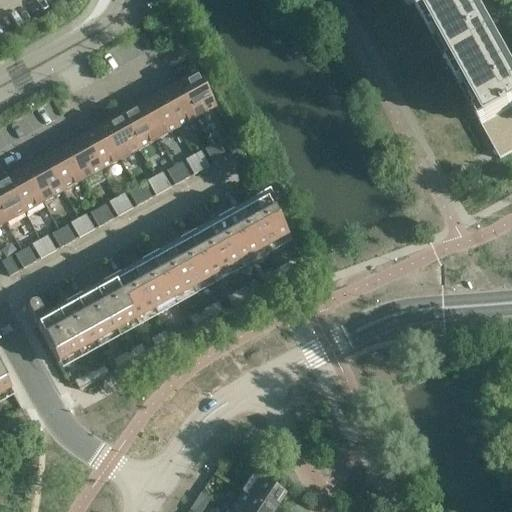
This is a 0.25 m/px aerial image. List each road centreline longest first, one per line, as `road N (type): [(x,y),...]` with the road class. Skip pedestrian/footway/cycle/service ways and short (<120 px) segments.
road 1 (tertiary): [(511,296),(390,308),(254,378)]
road 2 (residential): [(0,303),(239,171)]
road 3 (tertiary): [(262,393),(393,324),(511,311)]
road 4 (tertiary): [(147,489),(52,416),(0,321)]
road 5 (tertiary): [(254,378),(201,411),(147,489)]
road 6 (tertiary): [(159,497),(208,426),(262,393)]
road 7 (residential): [(324,511),(262,393)]
